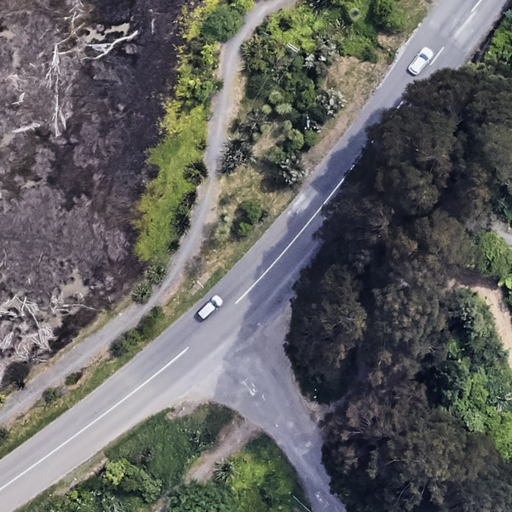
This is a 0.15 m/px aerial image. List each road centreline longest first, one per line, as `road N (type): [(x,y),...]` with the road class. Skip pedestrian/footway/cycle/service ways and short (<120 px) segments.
road 1 (tertiary): [(481,0),(218,328),(0,490)]
road 2 (track): [(511,417),(476,311),(457,283),(439,286),(401,325),(351,395),(283,420)]
